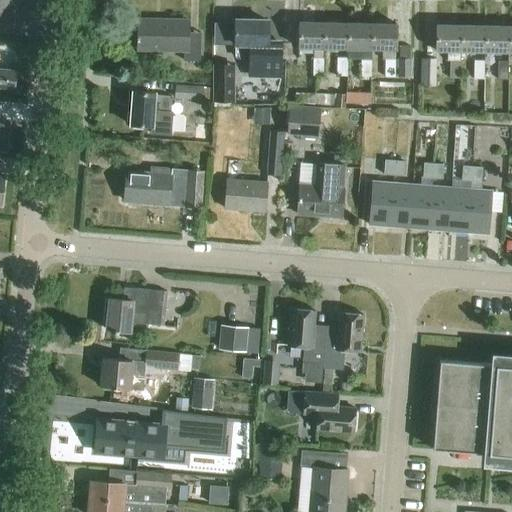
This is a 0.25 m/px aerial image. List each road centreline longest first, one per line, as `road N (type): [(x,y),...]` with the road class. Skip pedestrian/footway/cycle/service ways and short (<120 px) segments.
road 1 (residential): [(409,274),(29,243)]
road 2 (residential): [(29,243),(50,0)]
road 3 (residential): [(390,511),(409,274)]
road 4 (residential): [(14,435),(29,243)]
